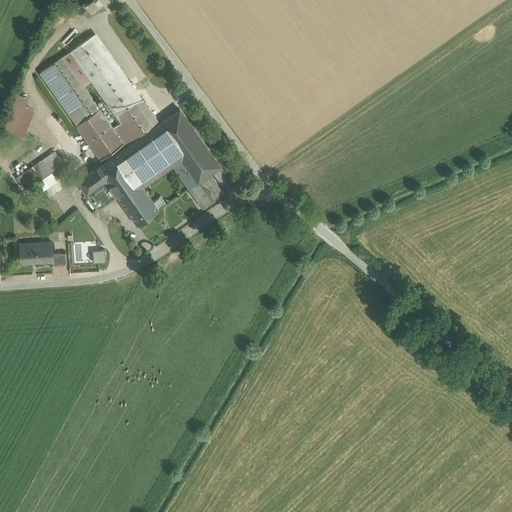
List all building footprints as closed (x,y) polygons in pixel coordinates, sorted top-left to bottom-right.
[(137,100),(91,35),(71,49),(75,55),(92,79),(117,115),(119,113),(137,100)] [(71,49),(63,55),(67,61),(75,55),(71,49)] [(40,71),(78,124),(76,125),(102,162),(134,140),(121,121),(113,127),(100,108),(83,85),(67,61),(63,55),(40,71)] [(92,79),(75,55),(67,61),(83,85),(92,79)] [(26,134),(35,107),(26,104),(29,95),(17,91),(6,127),(26,134)] [(155,125),(137,100),(119,113),(117,115),(121,121),(134,140),(155,125)] [(220,165),(180,108),(158,123),(182,158),(198,181),(210,172),(220,165)] [(102,162),(97,166),(110,186),(117,196),(121,201),(143,185),(173,164),(182,158),(158,123),(155,125),(134,140),(102,162)] [(54,150),(17,176),(23,185),(61,159),(54,150)] [(198,181),(182,158),(173,164),(189,187),(198,181)] [(110,186),(97,166),(77,180),(91,200),(110,186)] [(198,181),(189,187),(202,206),(223,191),(210,172),(198,181)] [(143,185),(121,201),(137,224),(159,208),(143,185)] [(110,186),(91,200),(98,209),(117,196),(110,186)] [(52,241),(21,244),(22,262),(54,260),(53,252),(52,241)] [(66,251),(53,252),(54,260),(54,264),(67,263),(66,251)]
